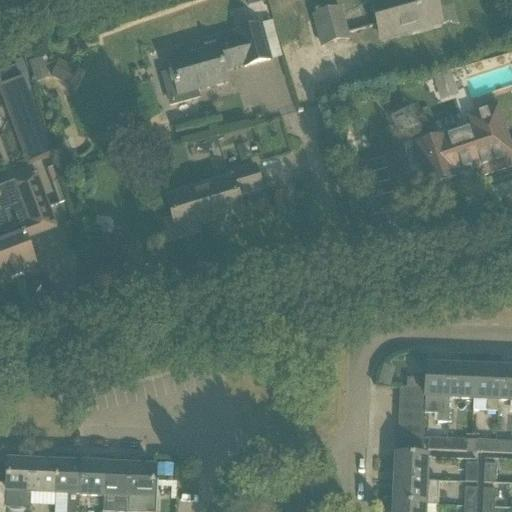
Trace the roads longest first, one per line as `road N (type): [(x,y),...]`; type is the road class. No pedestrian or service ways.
road 1 (residential): [(0,372),(355,295)]
road 2 (residential): [(511,339),(364,338),(355,453)]
road 3 (residential): [(219,453),(219,406),(73,435)]
road 4 (residential): [(355,295),(302,120)]
road 5 (residential): [(355,295),(511,254)]
road 6 (residential): [(355,453),(219,453)]
